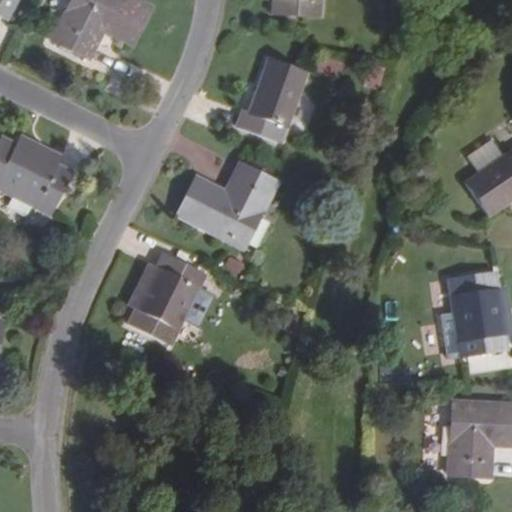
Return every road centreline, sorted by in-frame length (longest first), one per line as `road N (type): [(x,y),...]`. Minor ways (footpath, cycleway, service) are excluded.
road 1 (residential): [(46,453),(59,390),(149,173)]
road 2 (residential): [(149,173),(206,76),(219,0)]
road 3 (residential): [(149,173),(0,96)]
